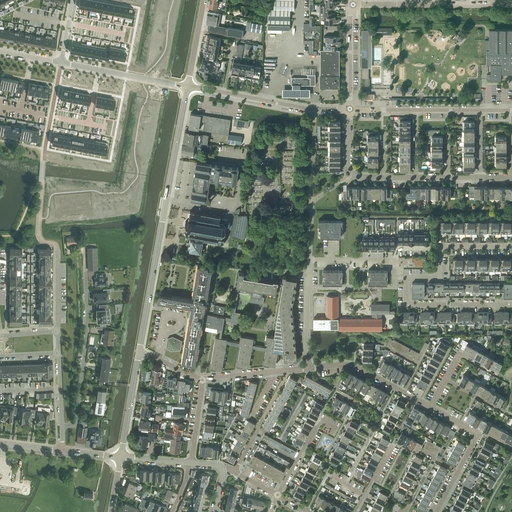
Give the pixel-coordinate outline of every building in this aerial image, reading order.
[(92,0),(90,12),(96,13),(98,1),(92,0)] [(218,1),(214,0),(209,0),(209,7),(216,9),(218,1)] [(274,0),(274,9),(290,10),(294,10),(294,0),(274,0)] [(98,1),(96,13),(96,12),(102,13),(102,14),(104,3),(98,1)] [(104,3),(102,14),(108,15),(110,4),(104,3)] [(110,4),(108,15),(108,14),(114,15),(113,16),(114,16),(116,5),(110,4)] [(116,5),(114,16),(120,18),(122,6),(116,5)] [(122,6),(120,18),(125,19),(128,7),(122,6)] [(128,7),(125,19),(131,20),(134,8),(128,7)] [(289,30),(290,10),(274,9),(274,10),(268,10),(268,29),(289,30)] [(220,14),(208,12),(206,23),(209,24),(208,31),(242,37),(244,29),(219,25),(220,14)] [(251,24),(250,31),(262,33),(263,26),(251,24)] [(511,28),(489,29),(488,29),(488,40),(484,40),(484,55),(486,55),(486,65),(490,65),(490,74),(486,74),(486,80),(490,80),(490,81),(501,81),(501,75),(511,74),(511,28)] [(362,67),(364,67),(364,99),(373,99),(373,94),(368,94),(368,67),(371,67),(371,30),(362,30),(362,67)] [(206,42),(221,45),(222,38),(208,35),(206,42)] [(323,49),(328,49),(337,49),(337,45),(341,45),(341,40),(340,40),(340,36),(324,36),(323,40),(325,40),(325,44),(323,44),(323,49)] [(220,52),(221,45),(206,42),(205,49),(220,52)] [(220,52),(205,49),(204,56),(218,59),(220,52)] [(320,49),(320,55),(320,86),(339,86),(339,49),(328,49),(320,49)] [(217,72),(219,61),(203,58),(201,69),(217,72)] [(231,74),(238,75),(240,62),(233,61),(231,74)] [(238,75),(245,77),(247,64),(240,62),(238,75)] [(245,77),(252,78),(254,65),(247,64),(245,77)] [(261,66),(254,65),(252,78),(259,79),(261,66)] [(293,77),(291,77),(291,85),(292,85),(300,85),(304,85),(315,85),(315,74),(314,74),(310,74),(308,74),(308,77),(305,77),(293,77)] [(29,83),(27,95),(34,96),(36,84),(29,83)] [(36,84),(34,96),(40,97),(42,86),(36,84)] [(282,88),(282,96),(310,96),(310,89),(300,89),(300,85),(292,85),(292,88),(282,88)] [(42,86),(40,97),(46,98),(48,92),(49,92),(50,87),(42,86)] [(60,94),(59,98),(66,100),(66,101),(68,90),(63,89),(62,94),(60,94)] [(109,98),(107,110),(113,111),(113,108),(114,108),(115,105),(114,105),(115,99),(109,98)] [(229,119),(198,114),(191,113),(188,128),(228,134),(230,119),(229,119)] [(400,125),(410,125),(410,120),(407,120),(407,117),(400,117),(400,120),(400,125)] [(33,130),(31,140),(38,141),(39,136),(38,136),(39,130),(33,129),(33,130)] [(185,130),(183,140),(195,142),(207,143),(209,134),(185,130)] [(52,134),(52,139),(53,139),(52,144),(58,145),(60,135),(54,134),(54,135),(52,134)] [(228,134),(227,142),(241,144),(242,136),(228,134)] [(90,140),(88,151),(94,152),(96,140),(95,141),(90,140)] [(96,140),(94,152),(99,153),(102,141),(96,140)] [(195,142),(183,140),(181,154),(196,156),(196,154),(194,153),(195,146),(204,148),(212,149),(213,145),(195,143),(195,142)] [(102,141),(99,153),(106,154),(107,149),(108,145),(107,145),(108,143),(102,141)] [(208,201),(208,194),(210,179),(236,183),(239,167),(236,167),(236,165),(212,161),(212,164),(197,162),(192,199),(208,201)] [(352,197),(352,186),(346,186),(346,191),(341,191),(341,197),(352,197)] [(381,186),(381,197),(382,197),(382,200),(391,200),(391,193),(398,193),(398,190),(387,190),(387,186),(381,186)] [(406,197),(415,197),(415,186),(410,186),(410,191),(406,191),(406,197)] [(445,197),(451,197),(455,197),(455,191),(451,191),(451,186),(445,186),(445,197)] [(479,197),(479,187),(474,187),(474,191),(469,191),(469,197),(479,197)] [(235,236),(243,237),(244,235),(245,234),(245,232),(246,230),(246,229),(247,227),(247,225),(247,223),(247,221),(247,220),(246,218),(246,216),(239,215),(239,214),(239,211),(237,210),(236,214),(234,214),(230,236),(235,237),(235,236)] [(186,236),(190,237),(203,239),(209,240),(208,241),(211,241),(212,240),(216,241),(216,242),(224,243),(226,228),(227,227),(227,226),(226,227),(223,223),(220,223),(221,216),(215,215),(215,214),(212,213),(212,215),(198,213),(198,211),(195,211),(195,212),(190,211),(188,222),(187,221),(186,224),(186,226),(187,226),(186,236)] [(143,217),(122,219),(122,225),(144,222),(143,217)] [(342,233),(342,224),(342,220),(319,220),(319,237),(341,237),(341,233),(342,233)] [(447,234),(447,223),(445,223),(445,221),(441,221),(441,223),(441,226),(438,226),(438,231),(439,231),(441,231),(441,232),(445,232),(445,231),(447,231),(447,234)] [(73,246),(78,246),(77,237),(65,238),(66,245),(72,244),(73,246)] [(201,252),(203,239),(190,237),(189,243),(188,245),(188,250),(201,252)] [(97,248),(88,248),(88,270),(98,270),(97,248)] [(459,269),(459,259),(457,259),(457,258),(453,258),(453,263),(451,263),(451,268),(453,268),(453,269),(457,269),(459,269)] [(191,307),(190,311),(189,311),(188,316),(189,316),(185,344),(181,343),(182,340),(173,336),(167,338),(166,347),(171,350),(180,349),(181,346),(184,347),(182,361),(190,363),(195,364),(201,328),(202,325),(221,328),(222,319),(231,321),(230,323),(239,324),(241,313),(235,312),(239,289),(251,291),(250,302),(263,304),(264,297),(262,297),(263,290),(276,292),(278,283),(243,277),(244,276),(244,272),(239,271),(231,318),(204,313),(206,302),(203,301),(203,300),(204,301),(204,298),(203,298),(203,297),(207,298),(212,269),(208,268),(209,266),(198,264),(193,295),(195,296),(194,300),(159,294),(158,301),(191,307)] [(342,270),(323,270),(323,285),(342,285),(342,273),(342,270)] [(368,285),(387,285),(387,270),(368,270),(368,285)] [(95,276),(96,284),(108,283),(108,275),(106,275),(106,271),(97,272),(97,276),(95,276)] [(284,279),(275,332),(274,336),(266,335),(265,343),(266,339),(267,340),(263,365),(269,366),(269,365),(266,365),(266,363),(276,365),(278,351),(284,352),(284,359),(297,358),(292,306),(297,279),(286,277),(286,276),(287,276),(283,275),(282,280),(283,279),(284,279)] [(500,287),(500,292),(503,292),(503,298),(511,297),(511,282),(503,283),(503,287),(500,287)] [(428,292),(428,287),(424,287),(424,283),(412,283),(412,297),(424,297),(424,292),(428,292)] [(95,301),(108,300),(108,292),(111,292),(110,288),(103,289),(104,292),(94,293),(95,301)] [(335,330),(348,330),(382,330),(382,319),(381,319),(381,313),(394,313),(394,310),(389,310),(389,304),(378,304),(378,303),(376,303),(376,304),(371,304),(371,313),(372,313),(372,318),(371,318),(371,317),(355,317),(355,318),(353,318),(353,317),(341,317),(339,315),(339,304),(338,304),(338,296),(327,296),(327,318),(313,318),(313,328),(331,328),(331,327),(335,327),(335,330)] [(97,310),(97,314),(97,318),(98,322),(107,322),(106,314),(110,314),(109,310),(106,310),(106,309),(105,308),(107,308),(107,304),(99,305),(100,308),(100,310),(97,310)] [(216,305),(215,312),(223,314),(225,306),(216,305)] [(409,324),(409,311),(403,311),(403,313),(400,313),(400,322),(407,322),(407,324),(409,324)] [(409,311),(409,324),(410,324),(410,322),(417,322),(417,313),(414,313),(414,311),(409,311)] [(419,324),(429,324),(429,311),(423,311),(423,313),(420,313),(420,315),(419,315),(419,324)] [(429,311),(429,324),(430,324),(430,322),(437,322),(437,313),(434,313),(434,311),(429,311)] [(446,324),(446,311),(440,311),(440,313),(437,313),(437,322),(444,322),(444,324),(446,324)] [(446,311),(446,324),(447,324),(447,322),(454,322),(454,313),(451,313),(451,311),(446,311)] [(466,324),(466,311),(460,311),(460,313),(457,313),(457,322),(464,322),(464,324),(466,324)] [(466,311),(466,324),(467,324),(467,322),(474,322),(474,313),(471,313),(471,311),(466,311)] [(483,324),(483,311),(477,311),(477,313),(474,313),(474,322),(481,322),(481,324),(483,324)] [(483,311),(483,324),(484,324),(484,322),(491,322),(491,313),(488,313),(488,311),(483,311)] [(494,324),(503,324),(503,311),(497,311),(497,313),(494,313),(494,324)] [(503,311),(503,324),(511,324),(511,313),(508,313),(508,311),(503,311)] [(112,344),(114,331),(105,329),(103,343),(112,344)] [(240,344),(236,367),(242,368),(239,367),(239,366),(249,367),(254,338),(240,335),(239,345),(239,344),(240,344)] [(215,337),(210,370),(215,371),(215,370),(212,370),(212,368),(222,370),(227,339),(215,337)] [(437,345),(445,350),(448,344),(445,343),(445,342),(444,341),(444,342),(440,340),(437,345)] [(463,351),(468,354),(472,347),(467,344),(463,351)] [(437,345),(434,351),(442,355),(445,350),(437,345)] [(468,354),(474,357),(478,350),(472,347),(468,354)] [(474,357),(479,360),(483,352),(478,350),(474,357)] [(439,361),(442,355),(434,351),(431,356),(439,361)] [(479,360),(484,362),(488,355),(483,352),(479,360)] [(484,362),(490,365),(494,358),(488,355),(484,362)] [(436,366),(439,361),(431,356),(428,362),(436,366)] [(101,368),(109,369),(111,358),(103,357),(101,368)] [(389,363),(390,362),(384,358),(378,368),(380,368),(379,369),(385,372),(389,363)] [(502,363),(494,358),(490,365),(498,370),(502,363)] [(433,372),(436,366),(428,362),(425,368),(433,372)] [(385,372),(390,375),(395,366),(389,363),(385,372)] [(390,375),(395,378),(400,369),(401,367),(396,364),(395,366),(390,375)] [(400,369),(395,378),(401,381),(406,372),(406,370),(401,367),(400,369)] [(109,369),(101,368),(100,379),(108,380),(109,369)] [(151,379),(153,370),(151,370),(143,368),(141,377),(149,379),(151,379)] [(430,378),(433,372),(425,368),(422,373),(430,378)] [(153,370),(151,379),(151,382),(158,383),(158,379),(162,380),(162,377),(159,377),(160,371),(153,370)] [(406,384),(411,375),(412,373),(406,370),(406,372),(401,381),(406,384)] [(349,383),(354,375),(348,372),(347,375),(346,375),(345,376),(346,376),(344,380),(349,383)] [(427,383),(430,378),(422,373),(419,379),(427,383)] [(307,384),(311,378),(306,375),(302,382),(307,384)] [(349,383),(355,386),(360,378),(354,375),(349,383)] [(465,385),(468,377),(463,375),(459,382),(465,385)] [(178,393),(179,380),(176,380),(177,376),(174,376),(173,378),(168,377),(168,378),(167,378),(167,381),(168,381),(167,385),(173,386),(173,392),(178,393)] [(287,382),(296,386),(296,385),(295,384),(297,380),(294,379),(294,378),(293,378),(290,376),(287,382)] [(465,385),(470,388),(474,380),(468,377),(465,385)] [(307,384),(312,387),(316,380),(311,378),(307,384)] [(360,391),(366,381),(360,378),(355,386),(361,389),(360,391)] [(179,380),(178,393),(183,393),(183,390),(189,390),(189,389),(190,389),(191,387),(190,386),(190,383),(185,382),(186,380),(182,379),(182,381),(179,380)] [(424,388),(427,383),(419,379),(416,384),(424,388)] [(312,387),(317,390),(321,383),(316,380),(312,387)] [(470,388),(475,390),(479,383),(474,380),(470,388)] [(371,384),(366,381),(360,391),(365,394),(366,392),(367,393),(371,384)] [(287,382),(284,387),(291,390),(293,388),(294,389),(296,386),(287,382)] [(317,390),(322,393),(326,386),(321,383),(317,390)] [(475,390),(481,393),(485,386),(479,383),(475,390)] [(367,393),(372,396),(377,387),(371,384),(367,393)] [(424,388),(416,384),(413,390),(416,392),(417,393),(418,393),(421,394),(424,388)] [(326,386),(322,393),(328,395),(331,389),(326,386)] [(481,393),(486,396),(490,389),(485,386),(481,393)] [(284,387),(282,392),(290,396),(291,395),(289,394),(291,390),(284,387)] [(382,390),(377,387),(372,396),(378,399),(382,390)] [(486,396),(491,399),(495,392),(490,389),(486,396)] [(97,401),(105,402),(106,391),(98,390),(97,401)] [(388,393),(382,390),(378,399),(383,402),(378,411),(381,412),(390,396),(388,394),(388,393)] [(153,399),(153,395),(151,395),(151,392),(141,391),(141,401),(151,402),(151,399),(153,399)] [(282,392),(279,397),(286,400),(287,398),(289,399),(290,396),(282,392)] [(491,399),(497,402),(501,395),(495,392),(491,399)] [(180,394),(178,405),(188,406),(189,403),(184,402),(185,395),(180,394)] [(501,395),(497,402),(502,405),(506,398),(501,395)] [(337,406),(342,397),(340,396),(339,398),(336,396),(334,399),(334,398),(333,399),(333,400),(332,403),(337,406)] [(283,405),(286,400),(279,397),(276,402),(283,405)] [(337,406),(342,409),(346,402),(343,400),(344,398),(342,397),(337,406)] [(312,405),(320,409),(323,404),(320,403),(320,402),(319,402),(320,401),(317,399),(316,401),(312,398),(311,401),(309,400),(308,403),(312,405)] [(393,402),(402,408),(405,403),(398,399),(397,402),(394,400),(393,402)] [(105,402),(97,401),(95,412),(103,413),(105,402)] [(280,410),(283,405),(276,402),(273,407),(280,410)] [(342,409),(347,411),(352,403),(350,402),(349,403),(346,402),(342,409)] [(400,412),(402,408),(393,402),(392,404),(395,406),(393,409),(400,412)] [(352,403),(347,411),(352,414),(354,411),(355,410),(356,407),(353,405),(354,404),(352,403)] [(220,405),(219,405),(215,404),(214,407),(207,406),(206,410),(205,410),(205,412),(206,412),(215,413),(217,414),(218,414),(220,405)] [(150,416),(151,410),(148,409),(149,406),(142,405),(140,414),(150,416)] [(318,414),(320,409),(312,405),(309,410),(311,411),(318,414)] [(16,414),(17,407),(8,406),(6,419),(12,420),(13,413),(16,414)] [(42,424),(44,407),(38,406),(38,409),(35,409),(34,416),(37,416),(36,422),(38,422),(38,423),(42,424)] [(185,406),(172,406),(171,414),(176,415),(176,416),(181,416),(181,415),(185,415),(185,409),(184,409),(185,406)] [(24,422),(26,408),(25,408),(20,407),(17,407),(16,414),(19,414),(18,421),(24,422)] [(50,408),(44,407),(42,424),(48,425),(49,418),(52,418),(53,411),(50,411),(50,408)] [(277,415),(280,410),(273,407),(271,412),(277,415)] [(415,417),(419,410),(414,407),(409,415),(411,417),(412,415),(415,417)] [(34,416),(35,409),(26,408),(24,422),(28,422),(28,421),(30,421),(31,415),(34,416)] [(397,417),(400,412),(393,409),(390,414),(397,417)] [(415,417),(421,420),(425,412),(424,411),(423,412),(419,410),(415,417)] [(315,419),(318,414),(311,411),(309,414),(307,413),(305,411),(304,413),(315,419)] [(275,420),(277,415),(271,412),(268,417),(275,420)] [(421,420),(426,423),(430,415),(426,413),(427,412),(425,412),(421,420)] [(472,422),(476,415),(470,412),(466,419),(472,422)] [(312,424),(315,419),(304,413),(303,415),(307,418),(305,421),(312,424)] [(394,422),(397,417),(390,414),(388,418),(394,422)] [(426,423),(431,426),(436,417),(434,416),(433,417),(430,415),(426,423)] [(472,422),(477,425),(481,417),(476,415),(472,422)] [(272,425),(275,420),(268,417),(265,422),(272,425)] [(431,426),(436,429),(440,421),(437,419),(437,418),(436,417),(431,426)] [(477,425),(483,427),(486,420),(481,417),(477,425)] [(355,428),(358,430),(362,423),(353,418),(352,420),(351,420),(350,423),(348,422),(347,424),(355,429),(355,428)] [(388,418),(385,423),(392,427),(394,422),(388,418)] [(152,427),(151,432),(158,433),(159,424),(152,423),(152,425),(150,425),(151,422),(140,420),(139,428),(141,429),(141,432),(148,432),(148,429),(150,430),(150,426),(152,427)] [(245,425),(252,428),(255,423),(248,420),(245,425)] [(483,427),(488,430),(492,423),(486,420),(483,427)] [(309,430),(312,424),(305,421),(304,424),(302,423),(301,425),(309,430)] [(436,429),(441,432),(446,423),(444,422),(444,423),(440,421),(436,429)] [(182,423),(175,422),(174,429),(166,428),(165,433),(180,435),(181,431),(183,431),(184,424),(182,424),(182,423)] [(272,425),(265,422),(262,427),(269,431),(272,425)] [(392,427),(385,423),(382,428),(389,432),(392,427)] [(447,424),(446,423),(441,432),(446,435),(450,429),(451,427),(447,425),(447,424)] [(488,430),(493,433),(497,426),(492,423),(488,430)] [(300,431),(307,434),(309,430),(301,425),(299,424),(297,426),(299,426),(298,427),(297,427),(296,429),(300,431)] [(353,434),(355,429),(347,424),(346,426),(347,427),(346,430),(353,434)] [(250,433),(252,428),(245,425),(243,430),(250,433)] [(86,436),(87,428),(79,426),(78,435),(86,436)] [(493,433),(498,436),(502,429),(497,426),(493,433)] [(403,442),(408,445),(411,438),(408,436),(409,435),(412,429),(410,428),(408,432),(407,433),(403,442)] [(100,435),(101,432),(101,431),(90,429),(90,432),(90,434),(91,434),(90,441),(98,442),(99,435),(100,435)] [(498,436),(504,439),(508,432),(502,429),(498,436)] [(213,432),(203,430),(202,440),(208,440),(208,437),(212,438),(213,432)] [(247,438),(250,433),(243,430),(240,434),(247,438)] [(350,439),(353,434),(346,430),(344,433),(343,432),(341,434),(350,439)] [(304,440),(307,434),(300,431),(298,434),(296,433),(295,435),(304,440)] [(403,442),(407,433),(405,432),(404,434),(401,432),(400,435),(399,436),(398,439),(403,442)] [(154,440),(155,434),(150,433),(150,434),(147,434),(147,436),(138,434),(137,438),(139,439),(138,441),(137,445),(146,446),(147,438),(149,438),(149,439),(154,440)] [(180,452),(181,441),(179,440),(180,436),(165,433),(164,438),(171,439),(169,451),(175,452),(180,452)] [(244,443),(247,438),(240,434),(237,439),(244,443)] [(347,444),(350,439),(341,434),(340,436),(342,437),(340,440),(347,444)] [(304,440),(295,435),(294,437),(296,438),(294,441),(297,443),(296,443),(298,444),(298,443),(301,445),(304,440)] [(378,441),(386,445),(389,440),(386,438),(385,437),(385,438),(382,436),(381,439),(379,438),(378,441)] [(408,445),(413,447),(417,439),(415,438),(415,440),(411,438),(408,445)] [(242,448),(244,443),(237,439),(235,444),(242,448)] [(417,439),(413,447),(418,450),(420,447),(421,446),(422,444),(419,442),(420,440),(417,439)] [(344,449),(347,444),(340,440),(339,443),(337,442),(336,444),(344,449)] [(455,446),(462,450),(465,444),(458,440),(455,446)] [(483,446),(490,450),(492,446),(493,447),(494,445),(498,447),(499,444),(493,441),(492,444),(485,440),(483,446)] [(384,450),(386,445),(378,441),(377,443),(378,443),(377,447),(384,450)] [(249,461),(249,462),(280,479),(285,471),(286,472),(290,466),(288,465),(290,462),(265,448),(267,445),(260,442),(258,445),(255,443),(246,459),(249,461)] [(239,453),(242,448),(235,444),(232,449),(239,453)] [(344,449),(336,444),(335,446),(336,447),(335,450),(342,454),(344,449)] [(381,455),(384,450),(377,447),(375,450),(373,449),(369,446),(368,448),(372,450),(381,455)] [(459,455),(462,450),(455,446),(452,451),(459,455)] [(487,455),(490,450),(483,446),(481,450),(480,449),(479,451),(487,455)] [(236,458),(239,453),(232,449),(230,448),(227,453),(228,453),(236,458)] [(341,459),(342,459),(343,456),(343,454),(342,454),(335,450),(333,453),(332,452),(331,454),(339,459),(339,458),(341,459)] [(378,460),(381,455),(372,450),(371,453),(373,454),(371,457),(378,460)] [(457,460),(459,455),(452,451),(449,456),(457,460)] [(484,460),(487,455),(479,451),(478,452),(479,453),(477,456),(484,460)] [(314,452),(313,455),(310,460),(319,464),(321,459),(319,458),(321,455),(314,452)] [(236,458),(228,453),(226,455),(228,457),(227,459),(233,463),(236,458)] [(339,459),(331,454),(329,457),(331,457),(329,460),(336,464),(338,465),(339,464),(341,461),(340,460),(339,459)] [(413,460),(422,464),(423,462),(421,461),(423,458),(420,457),(421,456),(419,456),(416,454),(413,460)] [(457,460),(449,456),(446,461),(454,465),(457,460)] [(487,462),(484,460),(477,456),(475,460),(474,460),(473,461),(482,465),(484,467),(487,462)] [(375,465),(378,460),(371,457),(370,460),(368,459),(367,458),(366,460),(375,465)] [(316,469),(319,464),(310,460),(307,464),(309,465),(316,469)] [(373,470),(375,465),(366,460),(364,463),(367,464),(366,467),(373,470)] [(413,460),(410,464),(417,468),(419,465),(421,466),(422,464),(413,460)] [(482,465),(473,461),(472,463),(473,463),(471,467),(479,471),(482,465)] [(410,464),(407,470),(416,474),(417,472),(419,469),(417,468),(410,464)] [(313,474),(316,469),(309,465),(306,470),(313,474)] [(437,470),(444,475),(447,469),(440,465),(437,470)] [(494,472),(499,475),(502,470),(499,469),(499,468),(497,467),(494,465),(492,467),(493,469),(494,470),(494,472)] [(370,475),(373,470),(366,467),(364,470),(362,469),(361,471),(370,475)] [(468,471),(480,478),(480,476),(481,472),(479,471),(471,467),(469,471),(468,470),(468,471)] [(311,479),(313,474),(306,470),(304,475),(311,479)] [(407,470),(405,475),(412,478),(413,475),(415,476),(416,474),(407,470)] [(441,480),(444,475),(437,470),(434,476),(441,480)] [(370,475),(361,471),(360,473),(362,474),(360,477),(363,478),(363,479),(364,479),(367,481),(370,475)] [(466,477),(475,482),(477,479),(478,480),(480,478),(468,471),(467,473),(468,474),(466,477)] [(308,484),(311,479),(304,475),(301,480),(308,484)] [(411,484),(411,485),(414,479),(412,478),(405,475),(402,480),(411,484)] [(434,476),(431,481),(438,485),(441,480),(434,476)] [(473,481),(475,482),(466,477),(463,483),(469,486),(469,487),(471,488),(471,487),(472,487),(473,485),(471,485),(473,481)] [(305,489),(308,484),(301,480),(299,479),(297,481),(300,483),(298,485),(305,489)] [(402,480),(399,485),(406,488),(408,485),(409,486),(411,484),(402,480)] [(129,481),(127,487),(134,490),(137,484),(129,481)] [(431,481),(428,486),(436,490),(438,485),(431,481)] [(303,493),(305,489),(298,485),(296,484),(293,489),(303,493)] [(229,493),(237,495),(238,489),(240,489),(241,486),(235,485),(234,488),(230,487),(229,493)] [(399,485),(397,490),(405,494),(406,493),(407,493),(408,490),(406,489),(406,488),(399,485)] [(428,486),(425,491),(433,495),(436,490),(428,486)] [(134,490),(127,487),(124,493),(132,496),(134,490)] [(460,492),(470,498),(471,495),(471,494),(472,492),(463,487),(460,492)] [(303,493),(293,489),(291,494),(300,499),(303,493)] [(92,499),(93,495),(92,495),(93,492),(88,491),(85,490),(85,491),(84,491),(83,497),(91,499),(92,499)] [(315,501),(320,504),(324,498),(321,496),(323,492),(321,490),(315,501)] [(405,494),(397,490),(394,495),(397,497),(398,498),(398,497),(401,499),(402,496),(404,497),(405,494)] [(380,491),(378,496),(385,500),(387,495),(380,491)] [(425,491),(423,497),(430,501),(433,495),(425,491)] [(467,497),(470,498),(460,492),(458,496),(457,496),(456,497),(465,502),(467,497)] [(235,501),(237,495),(229,493),(227,499),(235,501)] [(202,504),(204,498),(195,496),(194,498),(196,499),(195,502),(194,502),(202,504)] [(382,505),(385,500),(378,496),(375,501),(382,505)] [(427,506),(430,501),(423,497),(420,502),(427,506)] [(464,508),(467,503),(464,502),(465,502),(456,497),(455,499),(456,499),(454,503),(464,508)] [(320,504),(326,507),(329,500),(324,498),(320,504)] [(152,510),(156,501),(150,499),(146,508),(152,510)] [(326,507),(331,510),(334,503),(329,500),(326,507)] [(152,510),(156,511),(157,511),(161,503),(156,501),(152,510)] [(379,510),(382,505),(375,501),(372,506),(379,510)] [(126,511),(127,511),(131,504),(125,502),(121,510),(126,511)] [(201,510),(202,504),(194,502),(193,504),(194,505),(193,508),(192,508),(201,510)] [(424,511),(427,506),(420,502),(417,507),(424,511)] [(161,503),(157,511),(164,511),(167,506),(161,503)] [(331,510),(335,511),(336,511),(340,506),(334,503),(331,510)] [(462,511),(464,508),(454,503),(452,507),(451,506),(450,508),(458,511),(462,511)]
